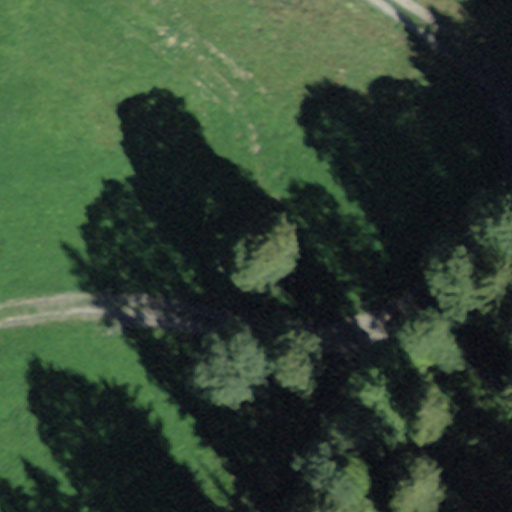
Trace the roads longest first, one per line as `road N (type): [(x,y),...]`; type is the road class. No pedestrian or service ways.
road 1 (track): [(511,281),(493,310),(438,340),(82,303),(0,313)]
road 2 (track): [(383,0),(486,71),(511,102)]
